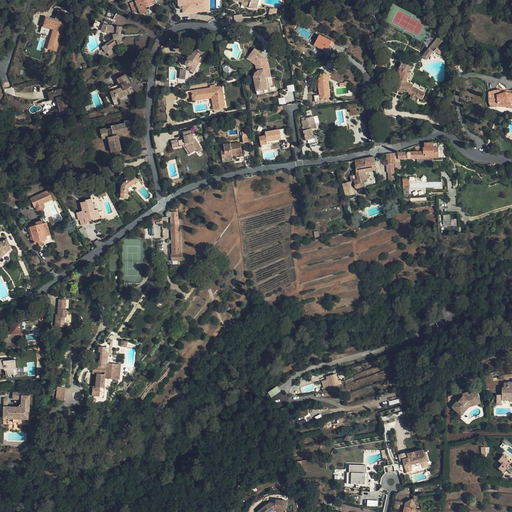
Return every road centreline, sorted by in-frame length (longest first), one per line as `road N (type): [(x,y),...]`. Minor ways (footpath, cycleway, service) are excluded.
road 1 (residential): [(214,28),(167,34),(153,54),(148,131),(163,204)]
road 2 (residential): [(0,312),(22,308),(163,204)]
road 3 (residential): [(511,253),(448,301),(443,317),(449,322),(511,295)]
road 4 (residential): [(377,153),(445,135),(472,158),(511,163)]
road 5 (residential): [(163,204),(187,188),(300,166)]
